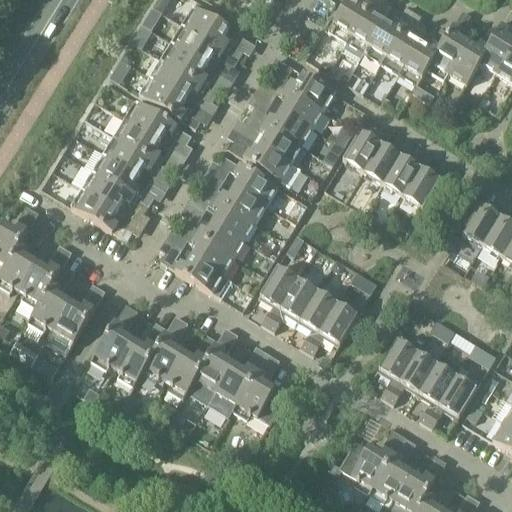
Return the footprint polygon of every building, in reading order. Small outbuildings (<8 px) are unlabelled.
[(375,0),(364,0),(361,5),(360,6),(357,11),(348,6),(348,5),(347,5),(327,36),(346,48),(375,0)] [(363,58),(383,27),(373,21),(376,16),(377,16),(377,15),(386,0),(375,0),(346,48),(363,58)] [(193,12),(182,30),(238,65),(243,57),(228,48),(228,47),(227,47),(222,44),(227,35),(228,35),(228,34),(193,12)] [(413,16),(405,12),(396,27),(396,26),(395,27),(392,33),(383,27),(363,58),(381,69),(413,16)] [(152,13),(147,22),(161,30),(166,22),(152,13)] [(496,78),(511,51),(511,44),(506,41),(509,36),(510,35),(509,35),(511,30),(511,15),(501,30),(500,29),(496,36),(497,37),(478,68),(479,68),(496,78)] [(381,69),(398,80),(418,48),(408,42),(411,37),(412,36),(421,21),(413,16),(381,69)] [(425,75),(426,76),(443,86),(447,79),(467,48),(457,42),(461,37),(461,36),(471,21),(462,16),(453,31),(452,30),(448,37),(425,75)] [(218,63),(233,73),(238,65),(182,30),(171,48),(206,69),(212,60),(217,63),(218,64),(218,63)] [(467,48),(447,79),(466,90),(479,68),(478,68),(497,37),(496,36),(489,32),(480,47),(479,48),(476,53),(467,48)] [(418,48),(398,80),(417,91),(426,76),(425,75),(448,37),(440,33),(431,48),(430,48),(430,49),(427,54),(418,48)] [(161,65),(217,99),(222,92),(206,82),(207,82),(206,81),(205,82),(200,79),(206,69),(171,48),(161,65)] [(511,51),(496,78),(511,88),(511,51)] [(197,98),(212,107),(217,99),(161,65),(150,83),(185,104),(191,94),(196,98),(197,98)] [(271,85),(323,117),(335,98),(303,79),(302,80),(297,90),(292,86),(291,86),(275,77),(271,85)] [(180,125),(195,134),(200,126),(185,117),(184,116),(184,117),(179,113),(185,104),(150,83),(139,101),(180,126),(180,125)] [(313,134),(323,117),(271,85),(266,93),(281,102),(282,103),(282,102),(287,106),(281,115),(313,134)] [(135,106),(124,125),(159,146),(165,136),(170,140),(171,140),(186,149),(191,141),(176,132),(176,131),(135,106)] [(302,152),(313,134),(281,115),(275,124),(270,121),(269,120),(269,121),(254,111),(249,119),(302,152)] [(291,169),(302,152),(249,119),(244,127),(260,137),(259,137),(260,137),(261,137),(266,140),(260,150),(291,169)] [(153,155),(159,146),(124,125),(114,142),(170,176),(175,168),(159,159),(160,159),(159,158),(158,158),(153,155)] [(380,148),(384,150),(394,134),(387,130),(377,146),(360,136),(342,165),(362,178),(380,148)] [(114,142),(103,159),(138,181),(144,171),(150,175),(151,176),(151,175),(165,184),(170,176),(114,142)] [(403,162),(413,146),(406,142),(396,158),(384,150),(380,148),(362,178),(382,189),(400,160),(403,162)] [(233,146),(228,154),(243,164),(242,164),(289,193),(289,192),(295,196),(305,180),(299,176),(300,174),(291,169),(260,150),(254,159),(249,156),(248,155),(233,146)] [(138,181),(103,159),(93,153),(83,171),(92,177),(148,211),(153,203),(138,194),(137,193),(132,190),(138,181)] [(400,160),(382,189),(401,201),(419,172),(423,174),(433,158),(426,154),(416,170),(403,162),(400,160)] [(266,211),(277,193),(239,170),(224,161),(219,169),(234,179),(235,179),(240,182),(234,192),(266,211)] [(419,172),(401,201),(422,214),(439,185),(442,187),(452,170),(445,166),(435,182),(423,174),(419,172)] [(92,177),(82,194),(117,216),(122,206),(127,209),(128,210),(144,219),(148,211),(92,177)] [(222,197),(207,188),(202,196),(255,228),(266,211),(234,192),(228,201),(223,198),(222,197)] [(461,238),(482,250),(500,221),(496,219),(484,211),(493,195),(486,191),(476,208),(479,209),(461,238)] [(111,225),(117,216),(82,194),(70,213),(111,238),(112,237),(127,246),(132,238),(117,229),(117,228),(116,228),(111,225)] [(255,228),(202,196),(197,204),(213,213),(212,214),(213,214),(214,214),(219,217),(213,227),(244,246),(255,228)] [(511,208),(511,206),(506,203),(496,219),(500,221),(482,250),(501,262),(511,244),(511,228),(503,223),(511,208)] [(307,211),(300,207),(294,215),(301,219),(307,211)] [(0,274),(2,275),(29,232),(30,232),(38,218),(26,211),(13,231),(18,234),(15,238),(1,230),(0,231),(0,274)] [(244,246),(213,227),(207,236),(202,233),(201,232),(186,223),(181,231),(234,263),(244,246)] [(192,261),(223,281),(234,263),(181,231),(176,239),(191,248),(192,249),(197,252),(192,261)] [(29,259),(41,239),(30,232),(29,232),(2,275),(0,278),(0,293),(9,299),(13,293),(18,296),(35,269),(22,261),(24,256),(29,259)] [(511,244),(501,262),(511,269),(511,244)] [(71,257),(59,250),(47,270),(51,272),(48,277),(35,269),(18,296),(24,299),(20,306),(35,315),(62,271),(63,271),(71,257)] [(174,276),(190,286),(212,299),(223,281),(192,261),(186,271),(181,268),(181,267),(180,267),(165,258),(160,266),(175,275),(174,276)] [(335,266),(331,273),(335,276),(340,275),(342,270),(335,266)] [(62,271),(35,315),(27,328),(42,338),(46,332),(52,335),(68,308),(55,300),(58,295),(62,298),(74,278),(63,271),(62,271)] [(267,333),(298,284),(277,271),(258,303),(272,312),(261,329),(267,333)] [(317,296),(298,284),(267,333),(274,337),(285,320),(298,328),(317,296)] [(68,308),(52,335),(57,339),(54,345),(69,354),(105,296),(92,289),(80,309),(84,312),(82,316),(68,308)] [(337,308),(317,296),(298,328),(311,336),(300,353),(306,357),(337,308)] [(357,320),(337,308),(306,357),(313,361),(324,343),(338,352),(357,320)] [(109,370),(115,374),(132,347),(118,339),(121,334),(125,337),(137,317),(125,309),(90,367),(106,376),(109,370)] [(175,348),(188,328),(175,321),(167,334),(140,379),(141,379),(155,388),(159,382),(165,386),(181,358),(168,350),(171,346),(175,348)] [(133,393),(141,379),(140,379),(167,334),(155,328),(143,348),(148,350),(145,355),(132,347),(115,374),(121,377),(117,383),(133,393)] [(209,394),(215,397),(231,370),(218,362),(221,358),(225,360),(238,340),(225,333),(217,346),(190,391),(191,391),(205,400),(209,394)] [(181,358),(165,386),(170,389),(167,395),(183,405),(191,391),(190,391),(217,346),(205,339),(193,359),(198,362),(195,367),(181,358)] [(380,402),(387,406),(417,357),(409,352),(410,347),(403,343),(399,346),(396,344),(377,376),(391,384),(380,402)] [(10,357),(20,363),(25,354),(15,348),(10,357)] [(217,407),(232,416),(267,358),(255,351),(243,371),(247,374),(245,378),(231,370),(215,397),(220,401),(217,407)] [(436,369),(417,357),(387,406),(393,410),(404,392),(417,400),(436,369)] [(279,366),(267,358),(232,416),(247,425),(251,419),(269,431),(289,398),(288,397),(288,398),(276,390),(273,395),(260,388),(263,383),(267,386),(279,366)] [(41,377),(46,369),(36,362),(31,370),(41,377)] [(419,426),(425,430),(456,380),(436,369),(417,400),(430,408),(419,426)] [(476,393),(456,380),(425,430),(432,434),(443,416),(457,425),(476,393)] [(496,388),(490,384),(484,392),(491,397),(496,388)] [(159,390),(155,396),(160,399),(164,393),(159,390)] [(485,407),(491,397),(484,392),(478,403),(485,407)] [(83,403),(92,409),(98,400),(88,394),(83,403)] [(115,421),(119,414),(114,411),(110,413),(107,417),(115,421)] [(511,412),(503,428),(511,433),(511,412)] [(511,433),(503,428),(492,446),(511,458),(511,433)] [(368,500),(404,442),(392,435),(380,455),(378,460),(355,446),(338,473),(357,484),(353,490),(368,500)] [(403,469),(416,449),(404,442),(368,500),(388,511),(410,479),(396,471),(399,466),(403,469)] [(236,457),(231,465),(244,473),(248,465),(236,457)] [(410,479),(388,511),(418,511),(438,481),(446,468),(433,460),(421,480),(426,483),(423,487),(410,479)] [(331,491),(339,478),(332,474),(324,487),(331,491)] [(418,511),(432,511),(430,510),(432,506),(437,508),(449,488),(438,481),(418,511)] [(475,511),(479,507),(467,499),(458,511),(475,511)]
